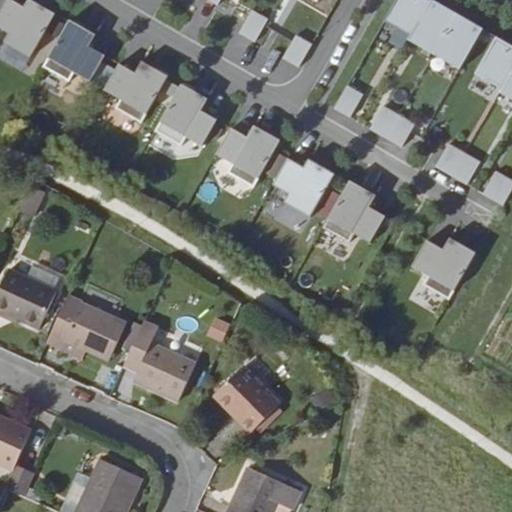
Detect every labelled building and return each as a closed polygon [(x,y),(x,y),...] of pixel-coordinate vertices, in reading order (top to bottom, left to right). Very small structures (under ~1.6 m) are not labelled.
[(5,41),(31,56),(55,14),(31,0),(29,0),(25,8),(11,0),(8,0),(0,13),(0,27),(10,33),(5,41)] [(432,0),(431,0),(396,0),(385,20),(412,36),(432,0)] [(458,15),(432,0),(412,36),(410,39),(422,45),(424,42),(437,50),(458,15)] [(268,20),(253,11),(239,34),(255,43),(268,20)] [(483,30),(458,15),(437,50),(451,58),(449,61),(461,68),(483,30)] [(95,37),(69,22),(44,66),(70,81),(75,72),(91,82),(106,56),(90,47),(95,37)] [(312,45),(296,36),(283,59),(299,68),(312,45)] [(511,73),(511,46),(497,38),(477,73),(503,89),(511,73)] [(141,122),(166,78),(141,63),(135,73),(120,64),(105,90),(121,98),(116,107),(141,122)] [(511,73),(503,89),(511,94),(511,73)] [(202,146),(218,121),(202,111),(208,101),(182,86),(156,130),(181,144),(187,136),(202,146)] [(363,96),(347,87),(334,109),(350,119),(363,96)] [(399,116),(384,107),(371,130),(386,139),(399,116)] [(415,125),(399,116),(386,139),(402,148),(415,125)] [(255,187),(280,143),(254,128),(248,138),(232,129),(217,154),(235,164),(230,173),(255,187)] [(465,154),(449,145),(436,168),(451,177),(465,154)] [(480,163),(465,154),(451,177),(467,186),(480,163)] [(310,219),(336,175),(310,159),(304,168),(288,159),(273,186),(289,195),(284,204),(310,219)] [(510,180),(497,172),(483,195),(497,203),(510,180)] [(371,242),(386,217),(370,208),(376,198),(349,182),(324,227),(349,241),(356,233),(371,242)] [(44,193),(30,186),(19,210),(33,217),(44,193)] [(443,296),(469,251),(449,240),(443,250),(428,241),(413,266),(429,276),(424,284),(443,296)] [(35,263),(29,275),(56,288),(62,276),(35,263)] [(56,288),(29,275),(11,266),(0,290),(0,311),(7,315),(8,311),(41,327),(59,289),(56,288)] [(129,321),(69,294),(48,342),(90,361),(94,354),(111,361),(129,321)] [(222,341),(229,323),(213,317),(206,335),(222,341)] [(159,329),(144,323),(142,328),(132,350),(130,354),(144,361),(138,374),(135,381),(179,402),(197,363),(153,343),(159,329)] [(132,350),(142,328),(136,324),(125,346),(132,350)] [(124,367),(138,374),(144,361),(130,354),(124,367)] [(282,405),(243,367),(215,397),(254,433),(282,405)] [(325,381),(313,387),(320,402),(332,396),(325,381)] [(32,429),(0,414),(0,464),(13,470),(15,467),(32,429)] [(130,511),(145,482),(103,463),(80,511),(130,511)] [(15,467),(13,470),(5,489),(20,496),(31,473),(15,467)] [(250,468),(230,511),(276,511),(280,504),(295,511),(304,492),(250,468)]
